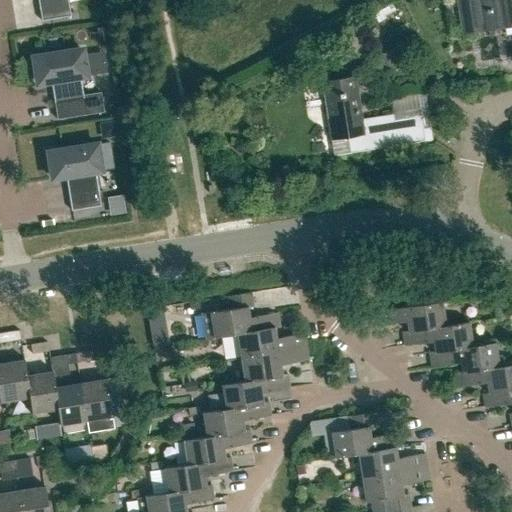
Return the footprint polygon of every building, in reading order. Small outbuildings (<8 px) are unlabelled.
[(70,17),(67,0),(37,0),(41,21),(70,17)] [(511,0),(455,0),(461,35),(505,28),(506,35),(511,33),(511,0)] [(86,76),(82,49),(32,57),(37,84),(50,82),(56,120),(103,112),(102,104),(84,107),(80,77),(86,76)] [(347,137),(361,119),(354,76),(320,81),(330,140),(347,137)] [(361,119),(347,137),(350,154),(424,141),(420,116),(393,121),(392,114),(361,119)] [(96,144),(47,152),(52,179),(65,177),(71,211),(100,206),(94,172),(101,171),(113,169),(109,142),(96,144)] [(110,200),(112,213),(123,212),(121,198),(110,200)] [(209,313),(202,314),(206,339),(213,338),(236,334),(235,334),(256,330),(254,319),(249,320),(247,308),(252,307),(250,293),(225,297),(227,310),(209,313)] [(424,328),(445,326),(441,301),(375,312),(378,326),(400,322),(400,320),(404,320),(406,332),(402,332),(404,347),(427,343),(427,341),(424,328)] [(162,322),(160,310),(148,312),(150,324),(162,322)] [(280,310),(279,321),(299,321),(300,310),(280,310)] [(493,318),(504,317),(503,310),(492,311),(493,318)] [(256,330),(235,334),(236,334),(239,357),(306,347),(305,341),(304,333),(303,334),(281,337),(281,339),(276,340),(274,329),(279,328),(277,313),(254,317),(254,319),(256,330)] [(451,349),(472,345),(468,322),(445,326),(424,328),(427,341),(431,340),(433,352),(429,353),(431,367),(453,363),(453,361),(451,349)] [(4,342),(20,340),(19,330),(3,332),(4,342)] [(178,350),(189,348),(188,341),(177,343),(178,350)] [(32,354),(48,351),(47,342),(30,345),(32,354)] [(478,369),(499,366),(495,343),(472,346),(472,345),(451,349),(453,361),(458,360),(460,373),(455,373),(457,387),(480,384),(480,381),(478,369)] [(306,347),(239,357),(243,381),(243,382),(264,379),(266,389),(266,392),(289,388),(287,374),(282,375),(280,363),(285,362),(285,364),(307,361),(308,361),(308,360),(306,347)] [(85,361),(102,359),(100,349),(84,352),(85,361)] [(68,374),(65,355),(48,358),(51,371),(52,371),(53,376),(68,374)] [(26,375),(24,359),(0,363),(0,377),(4,403),(29,399),(26,375)] [(505,390),(511,388),(511,364),(499,367),(499,366),(478,369),(480,381),(485,380),(487,393),(482,394),(484,408),(507,404),(507,401),(505,390)] [(54,387),(53,376),(52,371),(51,371),(26,375),(29,399),(31,415),(57,410),(58,410),(54,387)] [(117,377),(106,378),(112,418),(113,427),(123,425),(123,417),(123,409),(117,377)] [(106,378),(79,383),(86,422),(87,432),(114,428),(113,427),(112,418),(106,378)] [(261,390),(266,389),(264,379),(243,382),(243,381),(220,385),(224,409),(224,410),(245,406),(247,417),(247,419),(270,416),(268,401),(263,402),(261,390)] [(195,382),(184,384),(185,391),(196,390),(195,382)] [(59,426),(86,422),(79,383),(54,387),(58,410),(57,410),(59,426)] [(189,415),(200,413),(198,406),(187,408),(189,415)] [(224,409),(201,413),(205,437),(226,434),(228,445),(228,447),(250,444),(251,444),(251,443),(249,430),(244,430),(242,418),(247,417),(245,406),(224,410),(224,409)] [(377,450),(375,439),(371,440),(369,428),(373,427),(371,413),(345,417),(347,430),(329,433),(334,458),(356,454),(356,453),(377,450)] [(0,429),(0,441),(13,440),(11,428),(0,429)] [(360,477),(427,467),(425,454),(402,457),(402,460),(397,461),(395,448),(400,447),(398,433),(375,437),(375,439),(377,450),(356,453),(356,454),(360,477)] [(169,443),(181,441),(180,434),(168,436),(169,443)] [(205,437),(182,440),(186,464),(186,465),(207,462),(209,473),(209,475),(232,472),(232,471),(230,458),(225,458),(223,446),(228,445),(226,434),(205,437)] [(71,461),(94,457),(92,443),(68,448),(71,461)] [(13,461),(14,471),(32,468),(30,458),(13,461)] [(0,472),(14,471),(13,461),(0,463),(0,472)] [(151,470),(162,469),(161,462),(150,463),(151,470)] [(204,474),(209,473),(207,462),(186,465),(186,464),(163,468),(167,492),(167,493),(188,489),(190,500),(190,503),(213,499),(211,485),(206,486),(204,474)] [(372,511),(382,511),(410,508),(408,494),(403,495),(401,483),(405,482),(406,484),(429,481),(427,467),(360,477),(364,502),(371,501),(372,511)] [(17,490),(20,511),(47,511),(44,486),(17,490)] [(132,491),(131,491),(132,498),(135,498),(143,497),(141,489),(132,491)] [(143,497),(135,498),(137,511),(186,511),(185,501),(190,500),(188,489),(167,493),(167,492),(144,496),(143,497)] [(0,511),(20,511),(17,490),(0,492),(0,511)]
